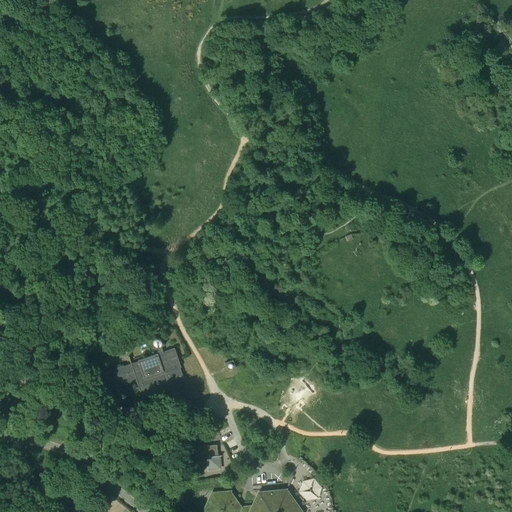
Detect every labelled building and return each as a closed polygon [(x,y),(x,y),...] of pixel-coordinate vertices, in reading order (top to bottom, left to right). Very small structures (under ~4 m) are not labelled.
[(276,276),(289,267),(285,261),(272,271),(276,276)] [(131,364),(137,381),(142,398),(150,396),(150,397),(170,390),(169,389),(171,389),(172,392),(176,391),(175,387),(185,384),(180,368),(181,367),(174,348),(164,351),(165,352),(163,353),(161,347),(164,346),(161,336),(151,339),(154,349),(157,348),(159,354),(158,355),(157,354),(138,360),(138,361),(131,364)] [(233,360),(225,363),(228,371),(236,368),(233,360)] [(137,381),(131,364),(124,366),(123,365),(104,372),(110,391),(120,388),(120,387),(137,381)] [(217,445),(195,447),(194,436),(183,437),(185,454),(195,453),(196,469),(208,468),(208,470),(222,469),(221,456),(218,457),(217,445)] [(298,511),(285,493),(260,495),(255,506),(241,507),(231,492),(215,494),(207,510),(208,511),(298,511)]
